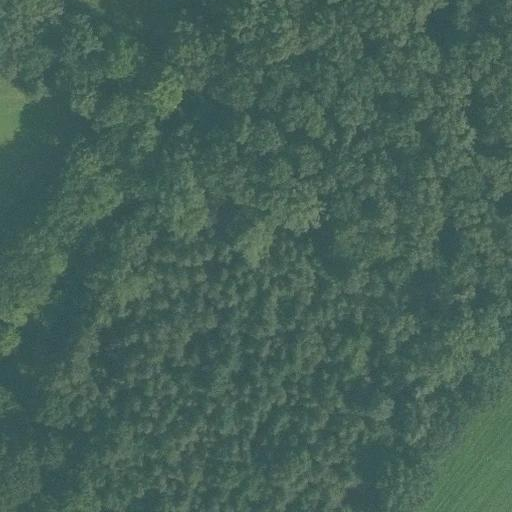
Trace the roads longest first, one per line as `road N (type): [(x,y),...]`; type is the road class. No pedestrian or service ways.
road 1 (track): [(0,292),(228,0)]
road 2 (track): [(141,112),(0,41)]
